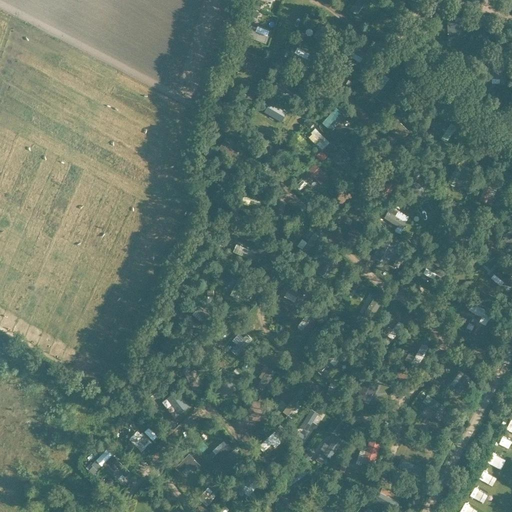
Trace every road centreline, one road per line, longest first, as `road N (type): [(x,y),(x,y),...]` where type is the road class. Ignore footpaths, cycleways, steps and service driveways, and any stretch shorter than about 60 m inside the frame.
road 1 (track): [(303,197),(273,234),(257,332),(357,414),(415,408),(444,336)]
road 2 (track): [(489,381),(249,143)]
road 3 (track): [(393,286),(421,224),(447,206),(462,210),(474,234),(426,319)]
road 4 (track): [(134,442),(163,396),(179,393),(221,424),(288,511)]
road 5 (track): [(276,170),(320,123),(357,132),(367,144),(367,196),(342,235)]
road 6 (track): [(183,511),(134,442),(106,511)]
